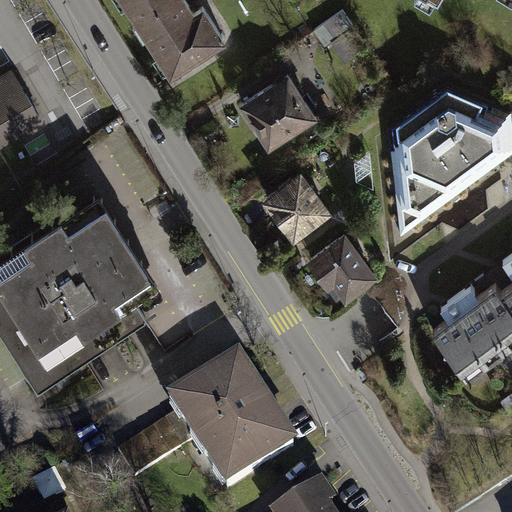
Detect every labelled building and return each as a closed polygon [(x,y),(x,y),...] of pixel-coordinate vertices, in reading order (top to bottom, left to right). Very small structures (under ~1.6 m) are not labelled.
[(186,0),(126,0),(138,19),(140,17),(149,32),(147,33),(171,71),(191,58),(190,56),(203,47),(205,49),(223,38),(203,6),(194,11),(186,0)] [(341,6),(314,23),(326,42),(354,25),(341,6)] [(286,68),(239,98),(267,141),(313,111),(286,68)] [(0,143),(17,133),(42,119),(12,69),(0,76),(0,143)] [(381,135),(382,138),(395,242),(511,153),(511,111),(447,84),(387,126),(388,131),(381,135)] [(300,173),(268,197),(294,233),(327,209),(300,173)] [(91,188),(0,248),(0,273),(6,283),(0,286),(0,318),(43,382),(141,317),(122,288),(146,272),(91,188)] [(344,234),(312,258),(329,281),(335,276),(346,292),(373,273),(344,234)] [(511,271),(511,281),(499,291),(511,309),(511,253),(503,260),(511,271)] [(511,309),(499,291),(495,286),(481,296),(473,285),(443,307),(451,317),(433,330),(465,373),(511,338),(511,309)] [(236,354),(164,399),(222,489),(294,443),(236,354)] [(122,451),(137,473),(168,453),(154,431),(122,451)] [(334,511),(340,507),(325,485),(284,511),(334,511)]
